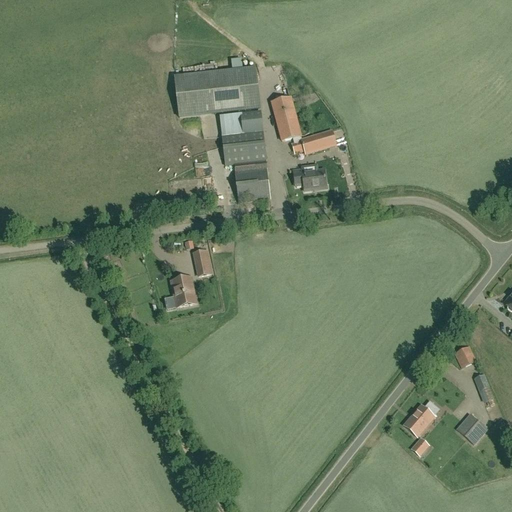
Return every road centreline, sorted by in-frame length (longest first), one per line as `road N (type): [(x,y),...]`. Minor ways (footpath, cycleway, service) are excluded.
road 1 (unclassified): [(503,258),(448,213),(397,201),(0,251)]
road 2 (unclassified): [(304,511),(503,258)]
road 3 (track): [(72,242),(220,511)]
